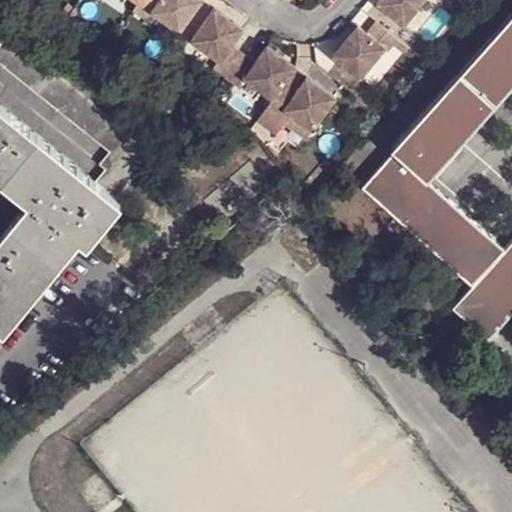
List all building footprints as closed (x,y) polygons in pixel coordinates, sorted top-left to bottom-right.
[(201,0),(136,0),(132,7),(145,16),(149,9),(180,31),(201,0)] [(378,0),(401,19),(417,0),(378,0)] [(241,24),(212,3),(190,35),(217,54),(210,65),(222,74),(240,49),(229,40),(241,24)] [(356,20),(330,49),(357,72),(381,43),(384,45),(395,33),(374,16),(365,28),(356,20)] [(511,18),(465,72),(397,151),(399,154),(434,183),(503,104),(511,93),(511,18)] [(0,28),(0,62),(110,152),(139,174),(155,154),(110,118),(0,28)] [(296,65),(297,64),(265,41),(253,58),(240,49),(222,74),(239,86),(245,78),(273,98),(296,65)] [(337,94),(296,65),(273,98),(258,118),(277,132),(284,122),(306,137),(337,94)] [(0,229),(0,328),(2,330),(78,236),(82,240),(86,243),(87,242),(124,195),(100,176),(0,96),(0,173),(16,186),(27,195),(0,229)] [(124,195),(139,174),(110,152),(100,165),(105,169),(100,176),(124,195)] [(439,188),(434,183),(399,154),(367,191),(479,289),(459,312),(496,344),(511,325),(511,250),(511,252),(439,188)]
